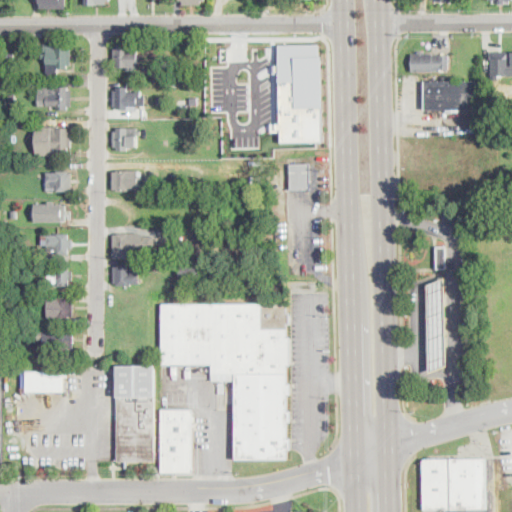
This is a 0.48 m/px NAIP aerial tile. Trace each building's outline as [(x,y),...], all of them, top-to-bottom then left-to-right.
[(67,0),(67,9),(40,9),(40,0),(67,0)] [(320,43),(321,55),(323,55),(325,140),(282,141),(282,130),(272,131),(272,122),(281,122),(280,44),(320,43)] [(138,71),(126,71),(126,67),(118,67),(118,64),(114,64),(114,49),(117,49),(117,45),(128,45),(128,50),(138,50),(138,71)] [(72,59),(72,65),(68,65),(68,69),(59,69),(59,74),(48,74),(48,51),(45,51),(45,46),(68,46),(68,49),(72,49),(72,59)] [(425,51),(425,54),(433,54),(433,56),(449,56),(449,69),(441,69),(441,71),(412,71),(412,54),(420,54),(420,51),(425,51)] [(511,58),(511,75),(499,75),(499,78),(491,78),(491,58),(511,58)] [(20,63),(20,69),(25,69),(26,75),(8,76),(7,64),(20,63)] [(162,69),(162,78),(152,78),(152,69),(162,69)] [(478,109),(426,110),(426,82),(481,81),(481,109),(478,109)] [(54,85),(54,87),(68,87),(68,91),(72,91),(72,106),(68,106),(68,110),(58,110),(58,106),(39,106),(39,82),(54,82),(54,85)] [(139,93),(139,110),(118,110),(118,106),(114,106),(114,91),(118,91),(118,87),(128,87),(128,93),(139,93)] [(17,103),(11,104),(9,95),(15,93),(17,103)] [(191,104),(191,96),(198,96),(199,104),(191,104)] [(59,126),(59,128),(69,127),(69,131),(72,131),(72,147),(69,147),(69,150),(59,150),(60,156),(37,156),(36,126),(59,126)] [(142,130),(142,135),(139,135),(139,147),(128,147),(128,151),(118,151),(118,147),(114,147),(114,131),(118,131),(118,128),(138,128),(138,130),(142,130)] [(312,190),(291,190),(290,164),(311,163),(312,190)] [(69,169),(69,172),(73,172),(73,188),(69,188),(69,192),(48,192),(48,172),(57,172),(57,169),(69,169)] [(140,172),(140,176),(142,176),(142,184),(140,184),(140,190),(129,190),(129,192),(114,192),(114,170),(140,170),(140,172)] [(156,185),(156,187),(162,187),(162,194),(146,194),(146,185),(156,185)] [(63,204),(63,205),(67,205),(67,221),(63,221),(63,222),(35,222),(35,204),(49,204),(49,201),(56,201),(56,204),(63,204)] [(500,217),(500,222),(484,222),(485,214),(500,214),(500,217)] [(217,232),(217,240),(207,240),(207,242),(192,242),(192,230),(206,230),(206,232),(217,232)] [(69,233),(69,240),(73,240),(73,249),(70,249),(70,254),(58,254),(58,251),(48,251),(48,245),(43,245),(43,235),(58,235),(58,233),(69,233)] [(143,233),(143,237),(150,237),(150,252),(130,252),(130,259),(114,259),(114,233),(143,233)] [(447,269),(438,269),(438,248),(446,248),(447,269)] [(35,251),(35,258),(27,258),(27,250),(35,251)] [(214,262),(213,285),(180,284),(181,261),(214,262)] [(130,264),(130,266),(139,266),(140,283),(131,284),(132,285),(118,285),(118,283),(115,283),(114,267),(118,267),(118,265),(130,264)] [(70,265),(70,271),(73,271),(73,280),(70,280),(70,286),(45,286),(45,276),(48,276),(48,267),(58,267),(58,265),(70,265)] [(449,365),(431,372),(429,284),(446,277),(449,365)] [(74,317),(48,316),(49,298),(75,298),(74,317)] [(288,303),(288,313),(291,313),(291,325),(289,325),(289,337),(291,337),(291,366),(289,366),(289,384),(292,384),(292,396),(288,396),(288,412),(292,412),(292,422),(289,422),(289,439),(292,439),(292,450),(289,450),(289,459),(237,459),(237,382),(213,382),(214,363),(163,363),(163,304),(288,303)] [(17,304),(17,306),(31,306),(31,313),(18,313),(18,317),(5,317),(5,305),(17,304)] [(70,329),(70,331),(74,331),(74,348),(70,348),(70,350),(44,350),(44,331),(58,331),(58,329),(70,329)] [(157,461),(148,461),(119,462),(118,366),(156,365),(157,461)] [(66,392),(28,392),(28,371),(66,371),(66,392)] [(174,473),(164,473),(163,410),(194,410),(195,472),(174,473)] [(487,507),(425,508),(424,458),(465,457),(486,457),(487,507)]
